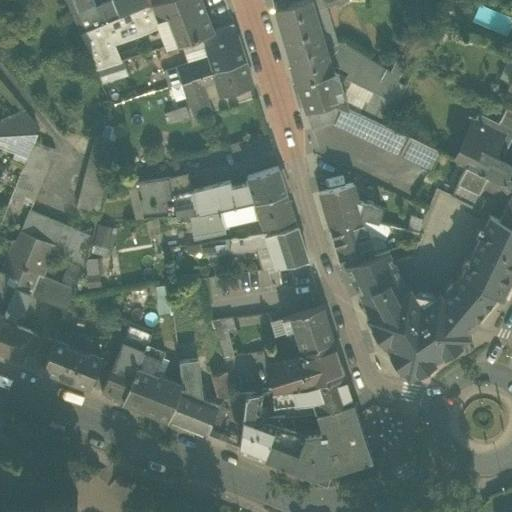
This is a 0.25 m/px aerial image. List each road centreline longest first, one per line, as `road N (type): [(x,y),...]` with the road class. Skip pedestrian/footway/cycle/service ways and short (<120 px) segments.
road 1 (residential): [(437,401),(368,381),(346,301),(323,266),(295,144),(247,0)]
road 2 (tertiary): [(326,507),(274,495),(0,385)]
road 3 (tertiary): [(441,443),(403,472),(326,507)]
